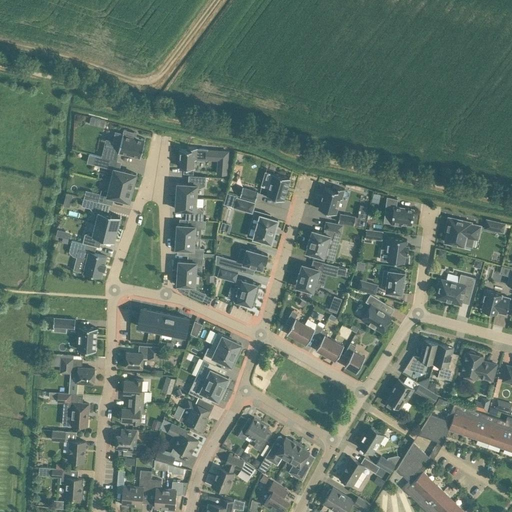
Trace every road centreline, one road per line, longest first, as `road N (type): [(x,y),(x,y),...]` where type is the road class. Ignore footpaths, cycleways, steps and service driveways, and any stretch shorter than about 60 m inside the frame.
road 1 (track): [(0,47),(148,85),(218,0)]
road 2 (residential): [(103,511),(111,286)]
road 3 (residential): [(306,181),(260,335)]
road 4 (residential): [(245,389),(200,468),(188,511)]
road 5 (residential): [(260,335),(366,393)]
